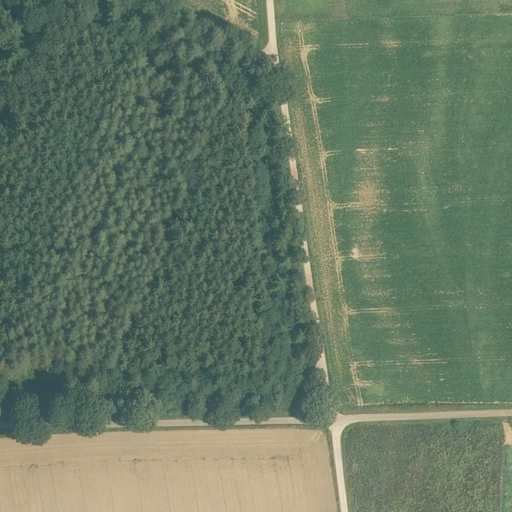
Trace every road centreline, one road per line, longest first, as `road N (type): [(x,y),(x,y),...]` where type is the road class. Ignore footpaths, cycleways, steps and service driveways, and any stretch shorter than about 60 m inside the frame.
road 1 (unclassified): [(511,414),(0,434)]
road 2 (track): [(342,511),(277,70)]
road 3 (track): [(277,70),(154,0)]
